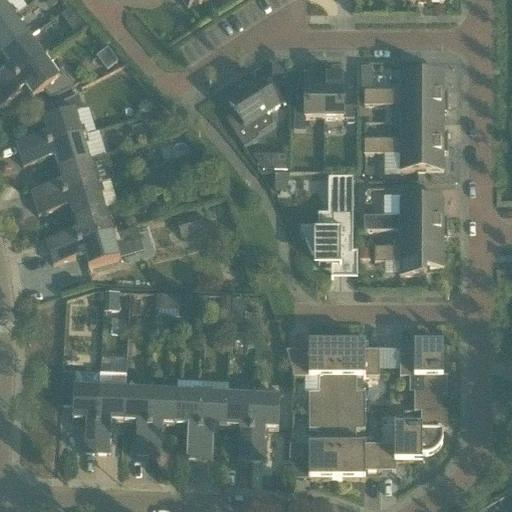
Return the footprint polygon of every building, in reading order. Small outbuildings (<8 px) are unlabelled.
[(0,0),(0,28),(14,18),(0,0)] [(4,0),(13,14),(24,8),(18,0),(4,0)] [(205,0),(180,0),(188,12),(205,0)] [(14,18),(0,28),(0,55),(3,59),(29,39),(14,18)] [(29,39),(3,59),(10,69),(0,76),(0,92),(45,60),(29,39)] [(45,60),(0,92),(0,108),(25,90),(33,101),(60,81),(45,60)] [(371,87),(371,67),(362,67),(361,87),(371,87)] [(305,77),(305,109),(305,121),(324,121),(324,77),(305,77)] [(343,109),(343,77),(324,77),(324,121),(343,121),(343,109)] [(400,94),(382,94),(382,108),(400,108),(410,108),(410,101),(419,101),(419,95),(443,94),(443,77),(425,77),(400,77),(400,94)] [(245,96),(244,94),(228,103),(237,117),(227,123),(244,150),(257,142),(248,128),(278,109),(276,107),(286,107),(286,83),(271,83),(264,88),(262,85),(252,91),(245,96)] [(364,108),(373,108),(373,94),(364,94),(364,108)] [(373,108),(382,108),(382,94),(373,94),(373,108)] [(400,108),(400,125),(443,125),(443,115),(447,116),(448,116),(448,94),(447,94),(443,94),(419,95),(419,101),(410,101),(410,108),(400,108)] [(16,145),(20,157),(82,138),(75,115),(83,112),(78,97),(51,110),(55,119),(43,123),(47,135),(16,145)] [(305,121),(305,109),(293,109),(293,133),(305,133),(305,121)] [(343,109),(343,121),(354,121),(354,109),(343,109)] [(443,135),(443,125),(400,125),(400,142),(410,143),(410,149),(419,149),(419,156),(443,156),(447,156),(448,157),(448,135),(447,135),(443,135)] [(82,138),(20,157),(23,170),(55,160),(58,172),(90,163),(82,138)] [(373,157),(373,142),(364,142),(364,157),(373,157)] [(373,157),(382,157),(382,142),(373,142),(373,157)] [(410,143),(400,142),(382,142),(382,157),(400,157),(400,174),(425,174),(425,173),(443,173),(443,156),(419,156),(419,149),(410,149),(410,143)] [(274,158),(274,172),(287,172),(287,158),(274,158)] [(31,194),(34,206),(97,187),(90,163),(58,172),(62,184),(31,194)] [(302,233),(312,256),(312,268),(332,268),(353,268),(353,254),(353,180),(329,180),(329,194),(333,194),(333,233),(302,233)] [(97,187),(34,206),(38,219),(70,209),(73,222),(105,212),(97,187)] [(400,219),(382,219),(382,234),(400,234),(410,234),(410,227),(419,227),(419,221),(443,220),(443,203),(425,203),(400,202),(400,219)] [(46,243),(49,255),(112,236),(105,212),(73,222),(77,233),(46,243)] [(364,234),(373,234),(373,219),(364,219),(364,234)] [(382,219),(373,219),(373,234),(382,234),(382,219)] [(400,234),(400,251),(443,251),(443,241),(446,241),(446,242),(448,242),(448,220),(446,220),(443,220),(419,221),(419,227),(410,227),(410,234),(400,234)] [(120,261),(112,236),(49,255),(53,268),(84,258),(88,271),(120,261)] [(374,265),(384,265),(384,250),(374,250),(374,265)] [(384,250),(384,265),(400,265),(400,279),(426,279),(426,270),(443,270),(443,251),(400,251),(384,250)] [(156,296),(156,319),(194,320),(195,297),(156,296)] [(244,319),(245,311),(233,311),(232,318),(232,324),(244,325),(244,319)] [(309,353),(286,353),(293,375),(293,380),(318,380),(318,395),(308,395),(309,414),(337,414),(337,346),(309,346),(309,353)] [(337,414),(365,414),(365,395),(356,395),(356,380),(379,380),(379,354),(380,353),(365,353),(365,346),(337,346),(337,414)] [(414,414),(447,413),(443,413),(443,397),(447,397),(447,378),(443,378),(443,346),(414,346),(414,353),(399,353),(399,354),(400,380),(409,380),(409,395),(414,395),(414,414)] [(84,456),(97,457),(101,377),(63,375),(61,409),(73,409),(72,423),(85,424),(84,456)] [(111,425),(124,426),(125,393),(126,378),(101,377),(97,457),(110,458),(111,425)] [(135,459),(148,460),(151,395),(125,393),(124,426),(137,427),(135,459)] [(177,396),(151,395),(148,460),(161,460),(162,428),(175,428),(177,396)] [(186,462),(199,462),(202,397),(177,396),(175,428),(188,429),(186,462)] [(202,397),(199,462),(212,463),(214,431),(226,431),(228,398),(202,397)] [(237,464),(250,465),(254,399),(228,398),(226,431),(239,432),(237,464)] [(280,401),(254,399),(250,465),(263,465),(265,433),(278,434),(280,401)] [(442,444),(443,437),(443,432),(447,432),(447,413),(414,414),(421,414),(421,428),(394,428),(394,448),(380,448),(380,474),(395,474),(395,464),(422,464),(422,457),(425,457),(432,455),(438,451),(442,444)] [(337,414),(309,414),(309,432),(318,432),(318,448),(289,447),(289,462),(309,462),(309,482),(337,482),(337,414)] [(337,414),(337,482),(365,482),(365,474),(380,474),(380,448),(356,448),(356,432),(365,432),(365,414),(337,414)]
